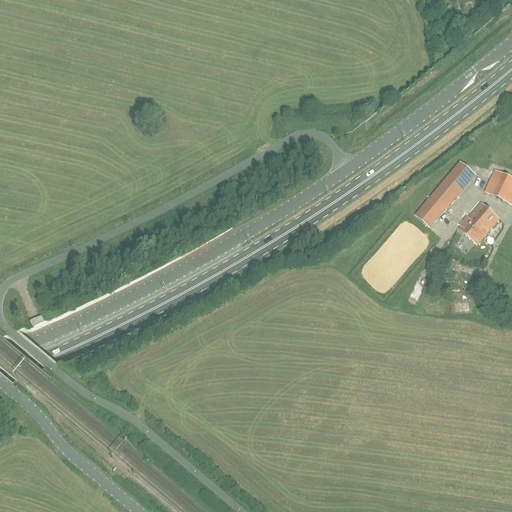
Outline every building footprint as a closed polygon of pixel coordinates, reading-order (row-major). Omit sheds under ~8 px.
[(431,198),(442,208),(446,211),(475,176),(460,164),(431,198)] [(511,206),(511,205),(511,179),(495,172),(485,194),(511,206)] [(481,205),(468,219),(467,218),(459,226),(461,228),(459,230),(476,246),(498,220),(481,205)] [(455,313),(470,312),(469,304),(455,305),(455,313)] [(32,322),(35,329),(46,324),(43,317),(32,322)]
